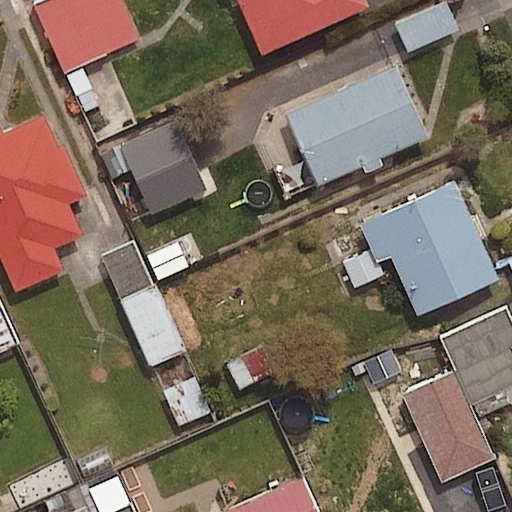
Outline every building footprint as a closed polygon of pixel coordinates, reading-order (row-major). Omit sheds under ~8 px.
[(138,33),(123,0),(35,0),(65,66),(138,33)] [(246,0),(269,51),(377,4),(375,0),(246,0)] [(456,22),(445,0),(431,0),(394,18),(407,45),(456,22)] [(404,62),(293,112),(324,183),(436,133),(404,62)] [(3,111),(0,112),(0,233),(23,285),(69,265),(60,244),(89,232),(74,199),(92,191),(71,144),(66,146),(50,111),(11,128),(3,111)] [(207,183),(191,147),(137,171),(153,207),(207,183)] [(507,274),(462,177),(382,213),(426,311),(507,274)] [(184,342),(154,278),(120,294),(150,358),(184,342)] [(511,396),(511,309),(509,301),(444,324),(475,409),(511,396)] [(0,345),(15,339),(0,304),(0,345)] [(275,365),(262,336),(225,353),(238,382),(275,365)] [(492,452),(454,363),(404,384),(442,473),(492,452)] [(208,407),(192,366),(161,378),(177,419),(208,407)] [(135,511),(117,469),(89,481),(102,511),(100,511),(135,511)] [(318,511),(301,471),(222,507),(224,511),(318,511)]
